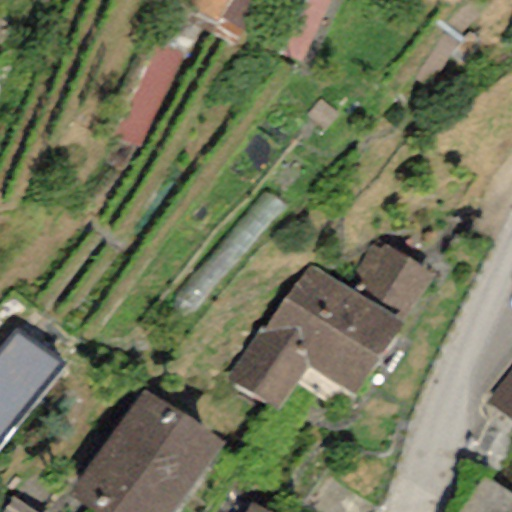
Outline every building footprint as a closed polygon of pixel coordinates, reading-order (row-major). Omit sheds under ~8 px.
[(229,0),(154,0),(150,8),(208,39),(229,0)] [(346,291),(308,266),(227,388),(276,419),(307,371),(357,403),(436,282),(383,248),(380,253),(373,249),(346,291)] [(17,338),(0,366),(0,474),(11,481),(75,372),(17,338)] [(511,369),(484,405),(511,427),(511,369)] [(144,397),(68,503),(80,511),(181,511),(223,454),(144,397)] [(511,511),(511,500),(483,479),(459,511),(511,511)]
